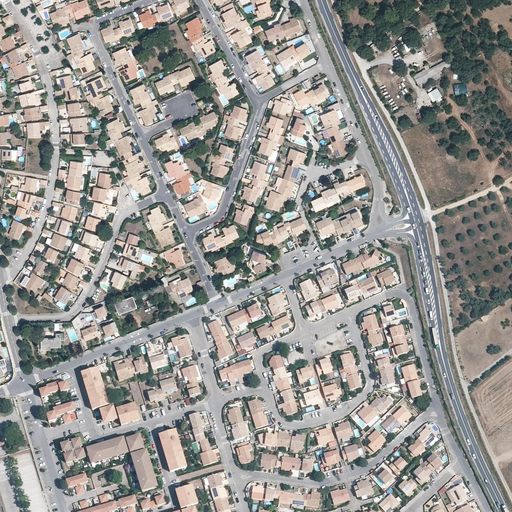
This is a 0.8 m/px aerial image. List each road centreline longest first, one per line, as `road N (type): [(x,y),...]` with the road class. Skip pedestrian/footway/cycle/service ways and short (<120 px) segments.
road 1 (residential): [(1,282),(38,230),(56,151),(37,53),(4,0)]
road 2 (track): [(511,496),(464,387),(429,214)]
road 3 (track): [(429,214),(333,0)]
road 4 (residential): [(235,476),(320,484),(362,471),(439,410)]
road 5 (residential): [(166,194),(122,216),(85,299),(70,313),(7,319)]
road 6 (residential): [(266,388),(284,423),(333,415),(362,395),(367,382),(347,311)]
road 7 (residential): [(153,0),(92,27),(140,135)]
road 8 (residential): [(184,230),(222,211),(258,102)]
road 9 (primary): [(445,370),(505,511)]
road 10 (primary): [(445,370),(419,219)]
road 11 (primary): [(410,222),(445,370)]
road 12 (primary): [(419,219),(363,96)]
road 13 (primary): [(363,96),(410,222)]
road 14 (residential): [(63,511),(24,384)]
road 15 (residential): [(71,364),(193,316)]
road 16 (residential): [(71,364),(96,435),(148,421)]
